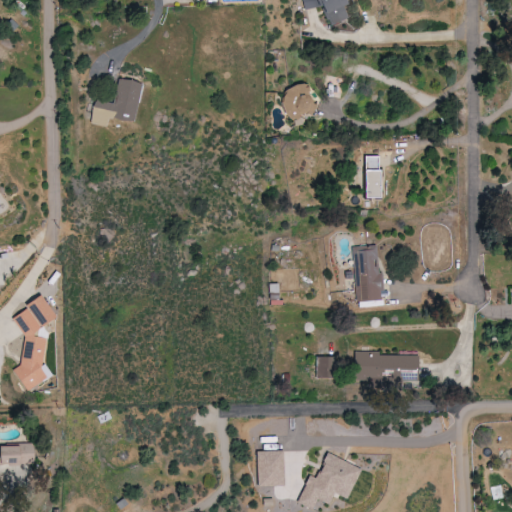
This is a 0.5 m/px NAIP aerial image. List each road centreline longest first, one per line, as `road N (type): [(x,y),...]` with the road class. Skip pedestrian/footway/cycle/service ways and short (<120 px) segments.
road 1 (residential): [(469,0),(470,295)]
road 2 (residential): [(47,0),(55,228)]
road 3 (residential): [(464,511),(465,426),(487,412),(511,411)]
